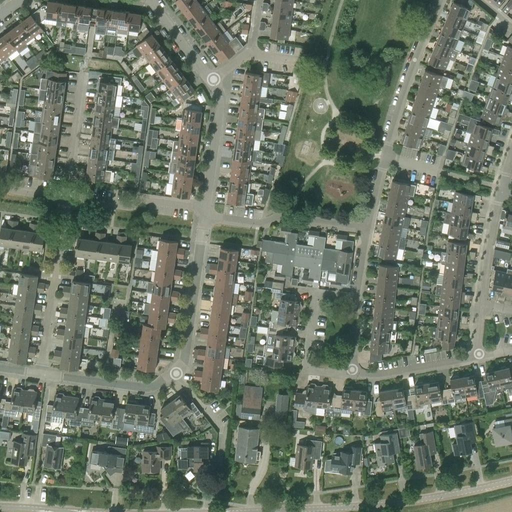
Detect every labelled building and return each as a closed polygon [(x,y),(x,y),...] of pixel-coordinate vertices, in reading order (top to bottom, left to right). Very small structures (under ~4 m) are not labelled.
[(177,0),(176,2),(182,10),(195,0),(177,0)] [(195,0),(182,10),(188,19),(202,8),(195,0)] [(283,0),(275,0),(274,8),(292,11),(293,1),(283,0)] [(43,6),(31,15),(38,24),(45,19),(56,20),(58,3),(47,2),(47,6),(43,6)] [(453,2),(449,12),(466,19),(471,10),(453,2)] [(56,20),(67,22),(69,5),(58,3),(56,20)] [(67,22),(66,27),(73,28),(73,30),(77,31),(80,6),(69,5),(67,22)] [(91,8),(80,6),(77,31),(84,32),(85,24),(92,25),(95,26),(98,9),(94,8),(91,8)] [(188,19),(195,27),(209,17),(202,8),(188,19)] [(274,8),(273,18),(291,20),(292,11),(274,8)] [(106,27),(109,10),(98,9),(95,26),(106,27)] [(120,12),(109,10),(106,27),(117,29),(120,12)] [(130,13),(120,12),(117,29),(116,34),(127,35),(128,30),(130,13)] [(462,29),(466,19),(449,12),(445,22),(462,29)] [(141,15),(130,13),(128,30),(139,32),(139,30),(141,30),(146,26),(143,22),(140,21),(141,15)] [(38,24),(31,15),(22,22),(34,37),(43,30),(38,24)] [(195,27),(201,36),(215,25),(209,17),(195,27)] [(289,30),(291,20),(273,18),(271,27),(289,30)] [(34,37),(22,22),(14,28),(25,44),(34,37)] [(458,39),(462,29),(445,22),(441,32),(458,39)] [(222,34),(215,25),(201,36),(208,44),(222,34)] [(288,40),(289,30),(271,27),(270,37),(288,40)] [(17,50),(19,54),(28,47),(25,44),(14,28),(5,35),(17,50)] [(137,37),(141,42),(151,35),(151,34),(147,29),(137,37)] [(454,49),(458,39),(441,32),(436,42),(454,49)] [(138,57),(139,58),(143,55),(158,43),(152,34),(151,35),(141,42),(132,49),(133,50),(133,51),(133,52),(133,53),(134,54),(135,54),(135,55),(137,56),(138,57)] [(228,43),(222,34),(208,44),(214,53),(228,43)] [(17,50),(5,35),(0,38),(0,45),(8,57),(17,50)] [(236,37),(228,43),(214,53),(219,59),(220,59),(223,62),(243,47),(236,37)] [(450,59),(454,49),(436,42),(432,52),(450,59)] [(165,52),(158,43),(143,55),(150,64),(165,52)] [(0,45),(0,62),(8,57),(0,45)] [(75,46),(74,54),(85,55),(86,48),(75,46)] [(511,47),(507,46),(503,56),(511,59),(511,47)] [(171,61),(165,52),(150,64),(156,72),(171,61)] [(445,70),(450,59),(432,52),(428,63),(445,70)] [(511,59),(503,56),(500,67),(511,71),(511,59)] [(178,69),(171,61),(156,72),(163,81),(178,69)] [(511,71),(500,67),(496,77),(511,82),(511,71)] [(184,78),(178,69),(163,81),(169,89),(184,78)] [(448,78),(442,76),(425,70),(421,80),(439,86),(445,88),(448,78)] [(42,78),(40,89),(64,92),(65,82),(66,82),(67,74),(54,72),(53,80),(42,78)] [(245,73),(244,84),(268,87),(270,73),(261,72),(260,75),(245,73)] [(290,76),(288,91),(297,92),(300,82),(299,74),(293,73),(293,76),(290,76)] [(511,82),(496,77),(492,87),(510,93),(511,87),(511,82)] [(116,95),(118,84),(107,83),(108,79),(100,78),(100,82),(98,93),(116,95)] [(191,87),(184,78),(169,89),(169,90),(166,92),(173,101),(176,98),(180,103),(195,92),(191,87)] [(436,96),(439,86),(421,80),(418,91),(436,96)] [(244,84),(242,95),(260,97),(267,98),(268,87),(244,84)] [(511,93),(510,93),(492,87),(488,97),(506,103),(508,99),(511,100),(511,99),(511,93)] [(44,101),(62,103),(64,92),(40,89),(39,100),(44,101)] [(285,100),(294,102),(297,92),(288,91),(285,100)] [(433,107),(436,96),(418,91),(415,101),(433,107)] [(116,96),(116,95),(98,93),(97,103),(115,106),(121,107),(122,96),(116,96)] [(242,95),(241,106),(259,108),(260,97),(242,95)] [(511,116),(511,112),(508,112),(508,110),(504,108),(506,103),(488,97),(485,107),(511,117),(511,116)] [(44,101),(43,111),(61,114),(62,103),(44,101)] [(415,101),(411,111),(429,117),(433,107),(415,101)] [(113,117),(115,106),(97,103),(95,114),(113,117)] [(241,106),(239,116),(263,119),(265,109),(259,108),(241,106)] [(511,120),(511,117),(485,107),(481,118),(499,124),(500,119),(504,120),(505,119),(511,120)] [(184,109),(182,120),(200,122),(202,112),(184,109)] [(42,118),(41,122),(59,124),(61,114),(43,111),(42,118)] [(411,111),(408,121),(426,127),(429,117),(411,111)] [(113,117),(95,114),(94,125),(112,127),(118,128),(119,118),(113,117)] [(239,116),(238,127),(262,131),(263,119),(239,116)] [(499,130),(484,126),(485,123),(471,118),(467,132),(471,133),(489,139),(491,133),(498,135),(499,130)] [(199,133),(200,122),(182,120),(177,119),(176,130),(181,131),(199,133)] [(58,135),(59,124),(41,122),(35,121),(34,132),(58,135)] [(408,121),(405,132),(423,138),(426,127),(408,121)] [(110,138),(112,127),(94,125),(92,136),(110,138)] [(254,141),(254,140),(260,141),(262,131),(238,127),(236,138),(254,141)] [(181,131),(179,141),(197,144),(199,133),(181,131)] [(34,132),(32,143),(56,146),(58,135),(34,132)] [(281,133),(275,132),(273,137),(279,139),(279,140),(283,141),(285,134),(281,133)] [(419,149),(423,138),(405,132),(401,143),(419,149)] [(471,133),(468,143),(493,151),(494,147),(487,145),(489,139),(471,133)] [(92,136),(91,146),(109,149),(115,150),(116,139),(110,138),(92,136)] [(235,149),(253,151),(254,141),(236,138),(235,149)] [(179,141),(174,141),(173,151),(196,154),(197,144),(179,141)] [(32,143),(31,153),(55,157),(56,146),(32,143)] [(278,154),(282,156),(285,145),(274,143),(273,153),(278,154)] [(468,143),(465,154),(483,159),(484,154),(491,156),(493,151),(468,143)] [(91,146),(89,157),(107,159),(113,160),(115,150),(109,149),(91,146)] [(448,148),(445,157),(453,160),(456,150),(448,148)] [(235,149),(233,159),(251,162),(254,162),(255,151),(253,151),(235,149)] [(194,165),(196,154),(173,151),(171,162),(194,165)] [(53,167),(55,157),(31,153),(29,164),(53,167)] [(481,165),(483,159),(465,154),(461,165),(486,172),(488,167),(481,165)] [(89,157),(88,167),(106,170),(107,159),(89,157)] [(233,159),(232,170),(250,172),(251,162),(233,159)] [(193,176),(194,165),(171,162),(170,162),(169,173),(174,174),(175,173),(193,176)] [(28,176),(34,176),(52,179),(53,167),(29,164),(28,176)] [(112,171),(106,170),(88,167),(86,179),(110,182),(112,171)] [(232,170),(230,181),(248,183),(250,172),(232,170)] [(174,174),(173,184),(191,187),(193,176),(175,173),(174,174)] [(146,181),(146,180),(142,180),(141,187),(145,188),(145,187),(149,187),(150,182),(146,181)] [(230,181),(229,192),(247,194),(248,183),(230,181)] [(392,181),(390,192),(408,195),(411,184),(392,181)] [(189,198),(191,187),(173,184),(171,196),(189,198)] [(455,191),(453,202),(471,206),(473,200),(480,201),(481,196),(455,191)] [(245,205),(247,194),(229,192),(227,202),(245,205)] [(406,206),(408,195),(390,192),(388,202),(406,206)] [(404,216),(406,206),(388,202),(386,213),(404,216)] [(453,202),(451,213),(477,217),(477,213),(470,212),(471,206),(453,202)] [(511,229),(511,211),(506,210),(502,227),(511,229)] [(449,224),(468,227),(469,221),(476,222),(477,217),(451,213),(446,212),(444,223),(449,224)] [(402,227),(404,216),(386,213),(383,223),(402,227)] [(0,244),(10,246),(13,221),(9,220),(8,225),(10,227),(10,228),(1,227),(0,234),(0,244)] [(18,221),(13,221),(10,246),(20,248),(23,230),(14,229),(15,227),(17,227),(18,221)] [(32,231),(23,230),(20,248),(31,249),(35,224),(30,223),(30,228),(32,230),(32,231)] [(400,238),(402,227),(383,223),(381,234),(400,238)] [(39,224),(35,224),(31,249),(42,251),(45,233),(36,232),(36,230),(39,230),(39,224)] [(466,233),(468,227),(449,224),(447,235),(473,239),(474,234),(466,233)] [(295,255),(296,244),(298,233),(290,232),(291,228),(281,227),(280,232),(286,232),(285,242),(263,239),(261,251),(267,251),(295,255)] [(323,259),(324,248),(326,237),(318,236),(319,232),(309,231),(308,235),(314,236),(313,246),(296,244),(295,255),(323,259)] [(86,257),(97,258),(100,233),(96,232),(95,237),(97,239),(97,241),(89,239),(86,257)] [(97,258),(108,260),(110,242),(101,241),(102,239),(104,238),(105,234),(100,233),(97,258)] [(397,248),(400,238),(381,234),(379,245),(397,248)] [(108,260),(118,261),(122,236),(117,235),(117,240),(119,242),(119,243),(110,242),(108,260)] [(323,259),(350,263),(353,241),(346,240),(347,236),(337,235),(336,239),(342,240),(341,250),(324,248),(323,259)] [(126,236),(122,236),(118,261),(129,263),(132,245),(123,244),(123,242),(126,241),(126,236)] [(75,255),(86,257),(89,239),(78,238),(78,237),(75,255)] [(160,239),(158,250),(184,254),(184,249),(179,249),(178,251),(176,251),(177,242),(160,239)] [(448,241),(446,252),(446,253),(475,256),(475,252),(469,252),(469,254),(465,253),(466,244),(448,241)] [(495,247),(508,250),(510,244),(496,241),(495,247)] [(395,259),(397,248),(379,245),(377,255),(395,259)] [(220,248),(219,259),(236,261),(238,250),(220,248),(219,248),(220,248)] [(152,250),(151,260),(174,263),(175,255),(177,255),(178,258),(183,258),(184,254),(158,250),(152,250)] [(509,257),(510,253),(494,250),(493,257),(503,259),(504,256),(509,257)] [(292,277),(293,266),(295,255),(267,251),(265,262),(282,264),(280,275),(275,274),(274,278),(284,280),(284,276),(292,277)] [(440,263),(445,263),(464,265),(465,256),(469,257),(468,259),(474,260),(475,256),(446,253),(446,252),(441,252),(440,263)] [(320,281),(321,270),(323,259),(295,255),(293,266),(310,268),(308,278),(303,278),(302,282),(312,284),(312,280),(320,281)] [(235,272),(236,261),(219,259),(218,267),(216,267),(215,265),(210,264),(209,268),(235,272)] [(323,259),(321,270),(327,271),(326,281),(330,282),(330,286),(340,287),(340,283),(347,284),(350,263),(323,259)] [(149,271),(155,272),(181,275),(181,271),(176,270),(175,272),(173,272),(174,263),(151,260),(149,271)] [(445,263),(444,274),(462,276),(464,265),(445,263)] [(379,265),(378,275),(397,277),(398,267),(379,265)] [(502,291),(501,295),(500,301),(504,302),(505,296),(507,297),(508,292),(511,293),(511,267),(507,266),(506,273),(502,291)] [(235,272),(209,268),(209,273),(214,274),(215,274),(217,275),(216,280),(233,283),(235,272)] [(502,291),(506,273),(495,270),(491,289),(502,291)] [(155,272),(154,282),(171,285),(172,276),(174,276),(175,279),(180,280),(181,275),(155,272)] [(444,274),(438,273),(437,284),(442,285),(442,284),(461,287),(462,282),(465,282),(466,281),(472,281),(472,277),(466,277),(462,276),(444,274)] [(19,285),(44,288),(45,284),(40,283),(38,285),(36,285),(37,283),(38,276),(20,274),(19,285)] [(378,275),(377,286),(396,288),(397,277),(378,275)] [(232,293),(233,283),(216,280),(214,291),(232,293)] [(63,291),(88,294),(90,283),(72,281),(71,287),(63,286),(63,291)] [(170,293),(171,285),(154,282),(148,281),(147,292),(152,293),(178,297),(178,292),(173,291),(172,294),(170,293)] [(271,288),(283,290),(284,283),(272,281),(271,288)] [(442,284),(442,285),(441,295),(460,297),(460,298),(464,298),(470,299),(470,295),(464,294),(463,292),(460,292),(461,287),(442,284)] [(19,285),(17,295),(35,298),(36,289),(38,289),(38,292),(43,293),(44,288),(19,285)] [(377,286),(376,297),(395,299),(396,288),(377,286)] [(87,305),(88,294),(63,291),(62,295),(67,296),(69,294),(70,294),(69,303),(87,305)] [(230,304),(232,293),(214,291),(213,302),(230,304)] [(280,300),(279,311),(299,313),(299,311),(301,309),(302,306),(300,303),(300,302),(291,300),(292,294),(275,292),(274,299),(280,300)] [(152,293),(151,304),(168,306),(169,298),(171,298),(172,300),(177,301),(178,297),(152,293)] [(17,295),(16,306),(41,310),(42,305),(37,304),(35,307),(33,306),(35,298),(17,295)] [(441,295),(440,306),(458,308),(460,298),(460,297),(441,295)] [(393,310),(395,299),(376,297),(375,308),(393,310)] [(229,315),(230,304),(213,302),(211,312),(229,315)] [(85,316),(87,305),(69,303),(68,311),(66,311),(65,308),(60,308),(60,312),(85,316)] [(167,315),(168,306),(151,304),(145,303),(143,313),(149,314),(175,318),(175,314),(170,313),(169,315),(167,315)] [(16,306),(14,317),(32,319),(33,311),(35,311),(36,313),(40,314),(41,310),(16,306)] [(440,306),(438,317),(457,319),(458,308),(440,306)] [(375,308),(374,318),(392,320),(393,310),(375,308)] [(270,321),(269,327),(283,329),(283,330),(287,330),(288,324),(297,325),(297,323),(299,322),(300,318),(298,316),(299,313),(279,311),(278,317),(275,319),(274,321),(270,321)] [(84,326),(85,316),(60,312),(59,317),(64,317),(66,315),(67,315),(66,324),(84,326)] [(227,325),(229,315),(211,312),(210,323),(227,325)] [(175,318),(149,314),(148,325),(161,327),(165,328),(166,319),(168,319),(169,322),(174,322),(175,318)] [(14,317),(13,327),(38,331),(39,326),(34,326),(32,328),(30,328),(32,319),(14,317)] [(438,317),(437,327),(456,330),(457,319),(438,317)] [(374,318),(372,329),(391,331),(392,320),(374,318)] [(226,336),(227,325),(210,323),(209,332),(207,331),(206,329),(201,328),(201,333),(226,336)] [(82,337),(84,326),(66,324),(65,332),(63,332),(62,330),(57,329),(57,334),(82,337)] [(159,338),(161,327),(148,325),(143,324),(142,335),(159,338)] [(13,327),(11,338),(29,341),(30,332),(32,332),(33,335),(37,335),(38,331),(13,327)] [(297,341),(295,339),(295,337),(282,335),(283,330),(283,329),(269,327),(268,334),(275,335),(274,346),(294,349),(294,347),(296,345),(297,341)] [(456,330),(437,327),(436,339),(443,340),(442,350),(453,348),(456,330)] [(372,329),(371,340),(390,342),(395,343),(397,332),(391,331),(372,329)] [(224,347),(226,336),(201,333),(200,337),(205,338),(206,336),(208,336),(207,344),(224,347)] [(81,348),(82,337),(57,334),(56,338),(61,339),(63,337),(64,337),(63,345),(81,348)] [(158,348),(159,338),(142,335),(140,346),(158,348)] [(11,338),(10,349),(35,352),(36,348),(31,347),(29,349),(27,349),(29,341),(11,338)] [(376,362),(382,361),(382,352),(389,353),(390,342),(371,340),(370,351),(371,351),(369,363),(376,362)] [(198,354),(223,358),(224,347),(207,344),(206,351),(198,349),(198,354)] [(79,359),(81,348),(63,345),(62,354),(60,354),(59,351),(54,350),(54,355),(79,359)] [(293,351),(294,349),(274,346),(267,345),(264,365),(282,367),(283,360),(292,361),(292,359),(294,357),(295,353),(293,351)] [(156,359),(158,348),(140,346),(139,357),(156,359)] [(34,357),(35,352),(10,349),(8,360),(26,362),(27,353),(29,354),(30,356),(34,357)] [(221,368),(223,358),(198,354),(197,358),(202,359),(203,357),(205,357),(204,366),(221,368)] [(78,370),(79,359),(54,355),(53,359),(58,360),(60,358),(61,358),(60,367),(78,370)] [(155,370),(156,359),(139,357),(137,368),(155,370)] [(220,379),(221,368),(204,366),(203,374),(201,374),(200,372),(195,371),(195,375),(220,379)] [(499,370),(497,370),(501,390),(507,388),(509,396),(511,395),(511,380),(511,381),(508,368),(507,368),(504,366),(501,367),(499,370)] [(491,400),(492,400),(494,400),(496,391),(501,390),(497,370),(495,371),(492,369),(489,370),(487,373),(485,373),(488,386),(482,387),(484,397),(485,401),(488,413),(493,411),(491,400)] [(464,377),(462,377),(465,397),(476,395),(477,399),(484,397),(482,387),(481,383),(475,385),(473,375),(472,376),(470,374),(466,375),(464,377)] [(218,390),(220,379),(195,375),(194,380),(199,380),(200,378),(202,379),(201,388),(218,390)] [(462,377),(460,378),(458,376),(454,377),(452,379),(450,379),(452,388),(446,389),(448,404),(455,402),(454,399),(465,397),(462,377)] [(441,405),(448,404),(446,389),(440,390),(438,382),(436,382),(434,380),(430,381),(429,383),(426,384),(430,403),(441,401),(441,405)] [(413,410),(419,409),(423,408),(424,404),(430,403),(426,384),(424,384),(422,382),(418,383),(416,385),(415,386),(416,394),(410,396),(413,410)] [(294,407),(298,408),(305,408),(305,410),(315,414),(316,414),(317,406),(319,386),(316,386),(315,384),(311,384),(309,385),(307,385),(306,391),(305,390),(303,392),(303,394),(296,393),(294,407)] [(323,385),(321,387),(319,386),(317,406),(325,407),(325,409),(326,415),(334,416),(336,397),(330,397),(331,388),(329,387),(327,385),(323,385)] [(406,411),(410,410),(411,416),(414,415),(413,410),(410,396),(404,397),(403,388),(401,388),(399,386),(395,387),(393,389),(391,390),(394,409),(405,407),(406,411)] [(11,402),(5,401),(4,413),(3,415),(15,417),(16,410),(22,410),(25,391),(23,390),(21,388),(17,387),(15,389),(13,389),(11,402)] [(262,389),(244,387),(243,405),(238,405),(237,417),(259,419),(262,389)] [(336,397),(334,416),(341,417),(341,413),(352,414),(352,410),(355,390),(352,390),(352,388),(345,387),(345,389),(343,389),(342,398),(336,397)] [(32,420),(39,420),(41,406),(35,405),(37,392),(35,392),(33,390),(29,389),(27,391),(25,391),(22,410),(28,411),(27,415),(33,416),(32,420)] [(368,397),(366,397),(366,391),(355,390),(352,410),(363,411),(363,415),(370,415),(372,401),(369,401),(369,399),(368,397)] [(377,399),(377,401),(375,402),(377,416),(384,415),(383,411),(394,409),(391,390),(379,392),(380,397),(378,398),(377,399)] [(64,416),(67,396),(64,396),(63,394),(59,393),(57,395),(55,395),(53,408),(47,407),(48,405),(47,405),(45,421),(63,424),(64,416)] [(275,419),(284,420),(287,420),(290,395),(278,394),(277,402),(275,419)] [(172,401),(170,402),(182,418),(191,411),(196,418),(201,413),(193,402),(188,406),(180,395),(178,396),(175,396),(172,398),(172,401)] [(78,398),(67,396),(64,416),(70,417),(69,425),(81,426),(81,424),(83,410),(84,408),(83,408),(83,410),(77,409),(78,398)] [(89,411),(83,410),(81,424),(93,426),(94,419),(100,419),(103,399),(100,399),(99,397),(95,396),(93,398),(91,398),(89,411)] [(110,428),(116,429),(118,415),(113,414),(114,401),(103,399),(100,419),(111,421),(110,428)] [(125,423),(136,424),(138,404),(136,404),(136,402),(129,401),(128,403),(127,403),(126,409),(124,409),(122,410),(122,411),(119,411),(118,415),(116,429),(124,430),(125,423)] [(172,435),(182,428),(184,431),(189,427),(182,418),(170,402),(161,409),(169,420),(164,424),(172,435)] [(138,404),(136,424),(135,431),(152,433),(155,416),(149,415),(150,406),(138,404)] [(496,444),(511,441),(511,440),(510,429),(511,428),(511,418),(498,421),(499,427),(493,428),(496,444)] [(475,438),(473,427),(472,422),(454,426),(458,444),(453,445),(455,455),(472,452),(469,440),(475,438)] [(255,461),(255,460),(260,460),(260,453),(256,453),(259,429),(239,427),(236,459),(255,461)] [(398,429),(400,437),(410,435),(409,427),(398,429)] [(0,438),(10,439),(11,432),(0,430),(0,438)] [(24,431),(22,443),(15,442),(12,463),(27,465),(29,451),(34,452),(37,433),(24,431)] [(156,434),(158,441),(169,438),(167,431),(156,434)] [(435,448),(433,436),(432,432),(419,434),(421,444),(414,446),(417,467),(420,466),(423,468),(427,468),(428,465),(431,465),(429,449),(435,448)] [(42,446),(47,447),(44,465),(60,468),(63,447),(55,446),(57,435),(44,433),(42,446)] [(380,436),(381,442),(375,443),(378,465),(394,462),(391,448),(398,447),(396,433),(380,436)] [(298,466),(311,468),(313,455),(320,456),(322,441),(306,439),(305,446),(298,445),(296,459),(299,459),(298,466)] [(187,447),(187,448),(179,448),(179,457),(181,457),(181,459),(178,459),(178,469),(188,469),(188,467),(194,467),(194,471),(204,471),(203,461),(202,461),(202,456),(209,456),(208,443),(201,443),(201,447),(187,447)] [(159,459),(165,459),(171,459),(171,447),(156,446),(156,451),(143,451),(143,471),(159,471),(159,459)] [(335,470),(339,471),(352,473),(354,459),(360,460),(361,448),(351,446),(350,453),(341,452),(340,461),(336,461),(334,462),(334,468),(335,470)] [(109,447),(108,453),(92,451),(90,463),(102,465),(106,470),(122,472),(125,449),(109,447)]
